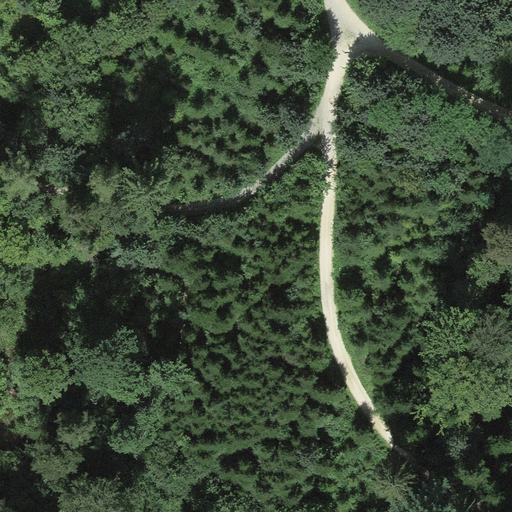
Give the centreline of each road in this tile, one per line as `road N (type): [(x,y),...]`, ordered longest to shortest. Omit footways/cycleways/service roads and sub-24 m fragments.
road 1 (track): [(346,24),(324,115),(326,282),(336,336),(352,386),(394,432),(499,511)]
road 2 (track): [(0,179),(168,212),(230,193),(301,142),(324,115)]
road 3 (track): [(346,24),(511,102)]
